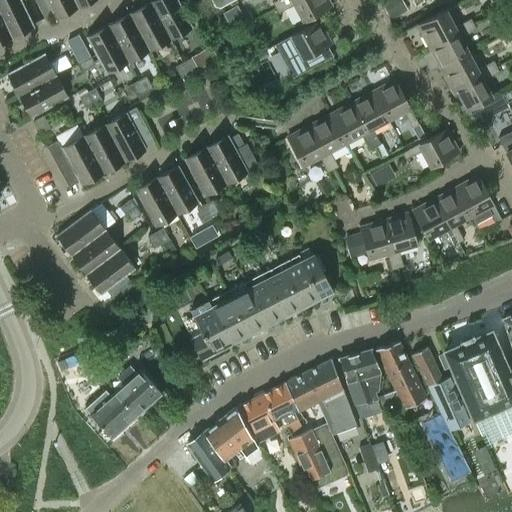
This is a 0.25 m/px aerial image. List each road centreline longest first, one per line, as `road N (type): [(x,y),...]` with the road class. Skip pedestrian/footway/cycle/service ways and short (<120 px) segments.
road 1 (residential): [(92,511),(240,386),(348,337),(492,296)]
road 2 (residential): [(29,228),(223,123)]
road 3 (residential): [(488,159),(354,0)]
road 4 (residential): [(0,437),(27,396),(27,367),(0,296)]
road 5 (residential): [(346,214),(422,191),(488,159)]
road 6 (residential): [(0,59),(118,0)]
